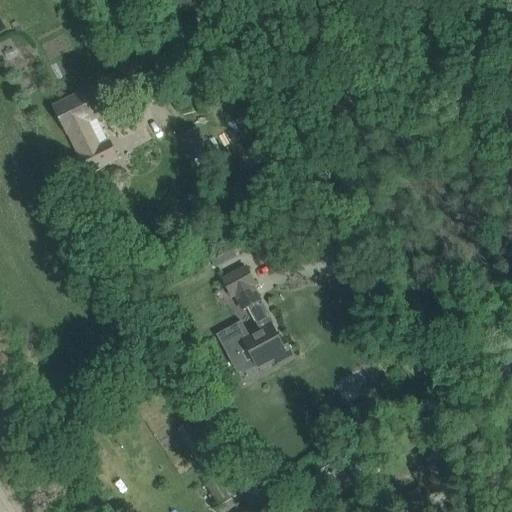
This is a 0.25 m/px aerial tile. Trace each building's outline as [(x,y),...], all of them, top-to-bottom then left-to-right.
[(174,11),(155,23),(165,38),(183,26),(174,11)] [(108,142),(97,119),(108,114),(95,88),(55,108),(67,134),(68,133),(80,156),(79,157),(88,175),(118,159),(109,141),(108,142)] [(183,137),(196,162),(212,154),(199,129),(183,137)] [(236,295),(244,310),(248,308),(259,302),(260,301),(252,287),(255,285),(246,268),(224,281),(233,297),(236,295)] [(248,308),(258,326),(247,332),(242,322),(217,335),(229,359),(248,348),(258,368),(275,359),(278,365),(294,356),(288,346),(285,339),(280,342),(272,327),(273,326),(259,302),(248,308)] [(411,493),(420,511),(427,511),(433,509),(465,493),(446,457),(414,473),(422,487),(411,493)] [(203,483),(219,509),(216,511),(228,511),(264,491),(252,471),(232,483),(224,470),(203,483)]
